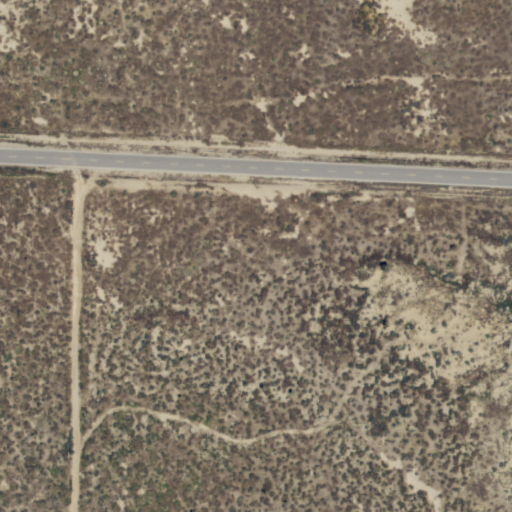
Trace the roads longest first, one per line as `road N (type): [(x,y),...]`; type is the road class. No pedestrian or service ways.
road 1 (tertiary): [(0,158),(511,180)]
road 2 (residential): [(73,511),(79,162)]
